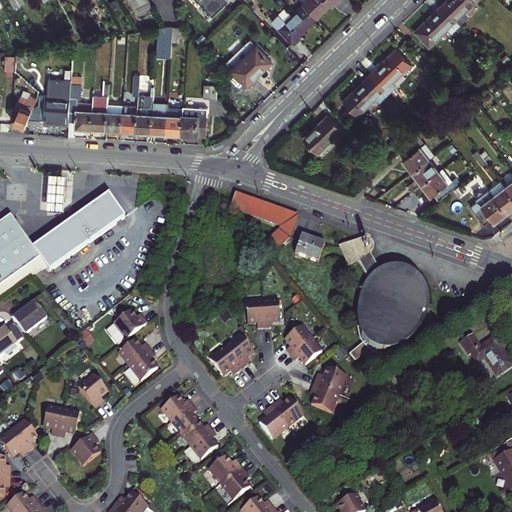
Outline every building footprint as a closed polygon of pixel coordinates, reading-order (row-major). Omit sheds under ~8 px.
[(16,0),(10,0),(15,9),(20,6),(16,0)] [(148,0),(131,0),(140,14),(152,7),(148,0)] [(200,0),(214,15),(229,0),(200,0)] [(308,0),(303,5),(317,19),(336,1),(337,3),(340,0),(308,0)] [(448,0),(443,6),(460,25),(469,17),(465,13),(479,0),(448,0)] [(297,38),(317,19),(303,5),(292,16),(285,22),(279,15),(271,22),(294,45),(296,42),(299,40),(297,38)] [(460,25),(443,6),(429,19),(415,32),(430,47),(449,29),(452,33),(460,25)] [(285,9),(279,15),(285,22),(292,16),(285,9)] [(158,28),(157,57),(172,58),(172,42),(173,26),(166,27),(164,27),(158,28)] [(181,26),(173,26),(172,42),(180,42),(181,26)] [(261,73),(274,59),(260,44),(258,46),(252,40),(228,63),(248,84),(261,73)] [(384,62),(370,76),(389,94),(397,86),(393,83),(412,65),(397,49),(384,62)] [(27,55),(17,54),(17,62),(27,63),(27,55)] [(506,55),(501,60),(505,65),(511,59),(506,55)] [(5,71),(15,71),(16,56),(6,56),(5,71)] [(81,100),(82,77),(72,76),(71,97),(69,120),(77,121),(76,128),(84,129),(92,129),(93,110),(78,109),(78,102),(78,99),(81,100)] [(380,102),(389,94),(370,76),(357,89),(343,102),(358,117),(377,99),(380,102)] [(69,122),(69,120),(71,97),(70,97),(71,79),(50,77),(48,96),(41,95),(40,107),(34,107),(29,119),(42,120),(45,120),(69,122)] [(204,98),(217,99),(218,86),(205,85),(204,98)] [(8,122),(15,124),(26,94),(20,92),(21,89),(16,87),(15,90),(15,94),(19,97),(8,122)] [(37,98),(26,94),(15,124),(20,126),(26,128),(29,119),(34,107),(37,98)] [(144,96),(139,96),(138,106),(136,132),(144,132),(152,133),(154,107),(154,100),(154,97),(144,96)] [(154,100),(154,107),(168,108),(168,107),(169,101),(154,100)] [(109,104),(93,103),(93,110),(108,111),(109,104)] [(123,112),(122,131),(129,131),(136,132),(138,106),(124,105),(123,112)] [(201,108),(184,106),(184,108),(182,135),(195,135),(207,136),(208,117),(200,117),(201,108)] [(168,108),(154,107),(152,133),(159,133),(167,134),(168,108)] [(168,108),(167,134),(175,134),(182,135),(184,108),(168,107),(168,108)] [(108,111),(93,110),(92,129),(99,130),(107,130),(108,111)] [(123,112),(108,111),(107,130),(114,130),(122,131),(123,112)] [(313,160),(344,130),(329,115),(314,130),(299,144),(313,160)] [(418,134),(400,151),(405,158),(404,159),(409,166),(414,172),(431,158),(436,155),(426,142),(425,143),(418,134)] [(457,150),(452,144),(448,147),(453,153),(457,150)] [(479,150),(474,153),(483,165),(488,161),(482,153),(479,150)] [(486,150),(482,153),(488,161),(493,158),(486,150)] [(431,158),(414,172),(418,178),(423,184),(440,170),(431,158)] [(440,170),(423,184),(428,190),(432,196),(435,194),(440,200),(458,186),(443,168),(440,170)] [(67,174),(51,173),(50,186),(48,210),(65,211),(66,188),(67,174)] [(502,180),(490,189),(508,213),(511,209),(511,192),(507,186),(502,180)] [(466,191),(461,185),(453,191),(458,197),(466,191)] [(479,200),(471,206),(485,224),(493,218),(496,222),(502,218),(508,213),(490,189),(478,199),(479,200)] [(7,213),(0,218),(0,299),(32,277),(121,214),(105,191),(84,206),(30,245),(7,213)] [(235,194),(230,209),(281,227),(280,232),(262,246),(270,256),(286,243),(295,216),(265,205),(235,194)] [(295,216),(286,243),(290,239),(298,217),(295,216)] [(315,241),(301,236),(295,255),(319,263),(325,244),(315,241)] [(365,342),(350,355),(355,362),(363,355),(366,358),(371,360),(375,362),(381,363),(386,363),(383,352),(387,352),(391,352),(396,350),(401,348),(405,345),(409,342),(407,340),(410,336),(416,329),(420,321),(422,316),(424,317),(424,318),(425,318),(428,309),(427,309),(427,310),(425,309),(425,305),(425,299),(424,293),(422,289),(419,283),(415,279),(414,277),(412,276),(410,275),(408,274),(399,271),(397,271),(395,271),(391,271),(387,272),(382,273),(375,277),(364,257),(370,254),(371,253),(370,252),(372,251),(373,249),(374,247),(373,244),(372,241),(370,240),(368,239),(366,239),(365,240),(364,239),(352,243),(339,248),(348,267),(358,261),(371,282),(367,288),(365,288),(365,286),(364,286),(360,295),(361,296),(362,295),(364,296),(362,303),(361,310),(361,317),(362,323),(358,324),(359,329),(361,335),(363,339),(365,342)] [(370,254),(364,257),(375,277),(382,273),(370,254)] [(279,313),(279,300),(262,302),(264,329),(271,329),(271,323),(273,323),(280,322),(279,313)] [(264,329),(262,302),(246,303),(248,325),(254,324),(257,324),(257,329),(264,329)] [(19,312),(12,317),(25,336),(47,319),(35,303),(26,311),(20,314),(19,312)] [(126,340),(148,323),(146,321),(144,318),(139,321),(137,318),(131,311),(114,325),(126,340)] [(126,340),(114,325),(107,330),(119,345),(126,340)] [(291,356),(312,339),(302,327),(285,340),(291,348),(287,351),(289,354),(291,356)] [(0,356),(17,344),(16,343),(8,332),(5,328),(0,332),(0,356)] [(8,332),(16,343),(22,338),(15,328),(8,332)] [(254,353),(240,335),(225,348),(242,369),(244,367),(247,365),(244,361),(247,358),(254,353)] [(305,366),(322,352),(312,339),(291,356),(293,359),(295,362),(299,359),(305,366)] [(500,355),(490,341),(476,350),(468,339),(456,347),(464,359),(468,357),(473,365),(480,361),(493,380),(509,369),(500,355)] [(128,367),(150,350),(148,347),(146,344),(141,348),(136,340),(118,354),(128,367)] [(242,369),(225,348),(209,360),(223,377),(230,372),(233,369),(236,374),(239,371),(242,369)] [(152,353),(150,350),(128,367),(141,382),(158,369),(153,362),(150,359),(154,355),(152,353)] [(13,375),(18,382),(27,375),(22,368),(13,375)] [(314,385),(339,395),(347,377),(326,369),(323,377),(321,381),(316,378),(315,382),(314,385)] [(32,377),(37,384),(44,379),(39,372),(32,377)] [(107,393),(94,375),(78,388),(94,409),(102,403),(100,399),(103,396),(107,393)] [(8,381),(0,387),(5,394),(13,388),(8,381)] [(311,405),(332,414),(339,395),(314,385),(312,388),(311,391),(316,393),(315,397),(311,405)] [(161,410),(171,423),(193,406),(191,404),(189,401),(184,404),(178,397),(161,410)] [(274,405),(271,407),(288,428),(304,416),(290,399),(283,404),(280,407),(277,403),(274,405)] [(195,409),(193,406),(171,423),(181,435),(198,422),(193,415),(197,411),(195,409)] [(259,423),(273,441),(288,428),(271,407),(269,409),(266,411),(269,415),(266,418),(259,423)] [(58,437),(63,411),(47,408),(42,429),(52,431),(51,436),(54,436),(58,437)] [(79,414),(63,411),(58,437),(61,438),(65,438),(66,434),(74,436),(79,414)] [(24,421),(12,431),(28,453),(31,451),(33,449),(30,445),(38,439),(24,421)] [(181,435),(191,448),(212,431),(210,428),(208,425),(204,429),(198,422),(181,435)] [(28,453),(11,431),(0,440),(0,443),(12,459),(20,453),(23,456),(26,455),(28,453)] [(214,433),(212,431),(191,448),(200,460),(201,461),(218,447),(212,440),(217,436),(214,433)] [(100,442),(93,434),(71,451),(84,467),(102,453),(99,449),(96,446),(100,442)] [(511,439),(511,440),(511,451),(494,462),(511,492),(511,491),(511,439)] [(200,460),(191,448),(185,452),(192,462),(197,463),(200,460)] [(0,477),(9,477),(10,473),(10,467),(4,466),(5,457),(1,457),(0,457),(0,477)] [(209,470),(221,486),(243,469),(240,466),(238,463),(234,467),(231,463),(226,457),(209,470)] [(245,472),(243,469),(221,486),(233,501),(251,488),(245,481),(243,478),(247,474),(245,472)] [(9,483),(9,477),(0,477),(0,496),(4,497),(4,488),(9,488),(9,483)] [(135,490),(131,494),(141,502),(144,497),(135,490)] [(8,511),(30,511),(38,506),(35,502),(32,498),(27,501),(22,494),(5,507),(8,511)] [(121,498),(115,507),(121,511),(145,511),(147,509),(148,508),(141,502),(131,494),(125,501),(123,500),(121,498)] [(363,511),(366,511),(357,494),(338,505),(341,511),(363,511)] [(241,511),(271,511),(275,510),(273,507),(271,504),(266,508),(264,504),(258,497),(241,511)] [(440,511),(435,501),(414,511),(440,511)]
